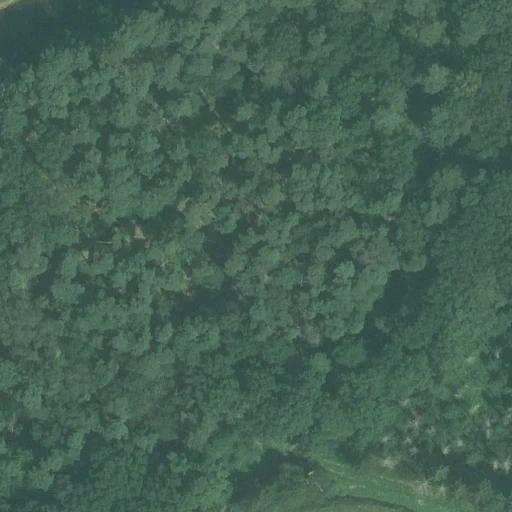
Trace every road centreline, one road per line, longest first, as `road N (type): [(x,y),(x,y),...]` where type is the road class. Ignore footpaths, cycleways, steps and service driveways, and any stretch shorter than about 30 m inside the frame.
road 1 (track): [(298,442),(374,375),(511,218)]
road 2 (track): [(503,228),(470,192),(464,173),(490,105),(511,83)]
